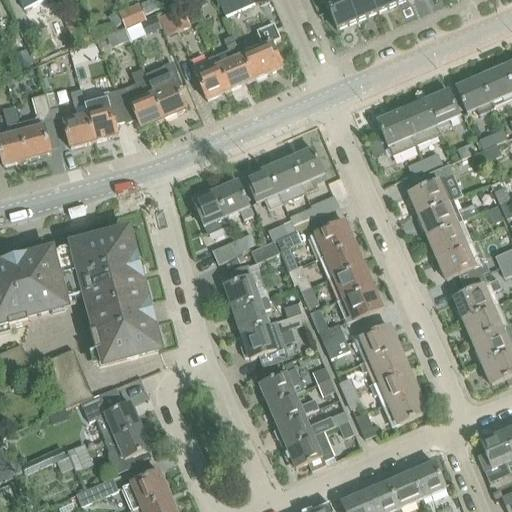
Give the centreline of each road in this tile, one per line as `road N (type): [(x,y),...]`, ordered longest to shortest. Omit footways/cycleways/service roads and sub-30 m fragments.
road 1 (residential): [(457,425),(455,403),(328,100)]
road 2 (residential): [(269,508),(457,425)]
road 3 (residential): [(210,366),(151,175)]
road 4 (tertiary): [(511,20),(328,100)]
road 5 (tertiary): [(328,100),(151,175)]
road 6 (residential): [(210,366),(168,393),(216,511)]
road 7 (tertiary): [(151,175),(0,215)]
road 8 (residential): [(269,508),(210,366)]
